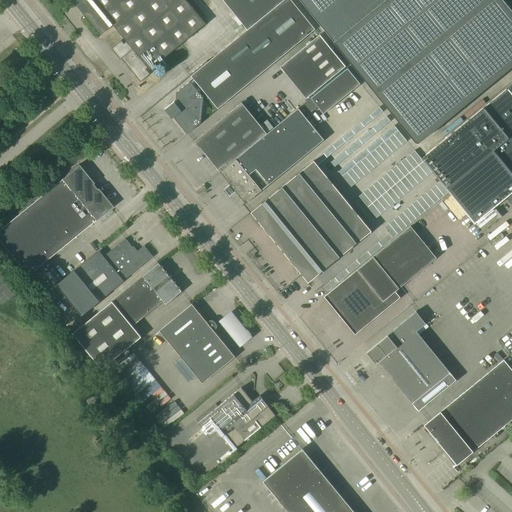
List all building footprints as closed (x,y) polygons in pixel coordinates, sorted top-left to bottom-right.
[(150,70),(167,56),(205,24),(185,0),(72,0),(101,35),(113,25),(126,42),(124,43),(122,40),(112,48),(121,59),(122,58),(141,82),(150,74),(146,69),(148,67),(150,70)] [(201,121),(203,98),(204,97),(200,92),(203,89),(218,108),(316,29),(291,0),(223,0),(248,30),(208,62),(207,61),(190,74),(200,87),(197,89),(190,81),(176,93),(176,101),(175,102),(176,103),(174,101),(165,109),(173,118),(174,117),(187,134),(201,122),(201,121)] [(300,0),(417,142),(419,142),(511,66),(511,9),(504,0),(300,0)] [(346,66),(320,34),(281,67),(307,98),(346,66)] [(360,83),(347,68),(303,105),(310,113),(318,107),(324,113),(360,83)] [(421,157),(447,189),(475,223),(506,197),(511,204),(511,83),(508,87),(421,157)] [(36,100),(39,98),(35,93),(30,97),(34,102),(36,100)] [(267,133),(242,102),(194,142),(206,157),(207,156),(220,171),(267,133)] [(381,113),(383,111),(379,107),(370,115),(374,119),(376,117),(378,115),(381,113)] [(225,168),(220,172),(230,184),(229,185),(224,189),(230,196),(235,192),(236,191),(246,203),(254,197),(262,190),(324,139),(298,108),(236,159),(225,168)] [(370,115),(361,122),(365,127),(367,125),(369,123),(371,121),(374,119),(370,115)] [(373,128),(377,132),(391,121),(387,116),(384,119),(380,122),(377,125),(373,128)] [(361,122),(352,130),(355,134),(358,132),(360,130),(362,129),(365,127),(361,122)] [(384,134),(381,137),(384,141),(389,138),(394,134),(398,130),(395,125),(391,128),(388,131),(384,134)] [(377,132),(373,128),(370,130),(366,133),(363,136),(359,139),(363,144),(377,132)] [(353,136),(355,134),(352,130),(342,137),(346,142),(348,140),(351,138),(353,136)] [(398,130),(394,134),(403,145),(405,143),(407,141),(398,130)] [(394,134),(389,138),(398,148),(400,147),(403,145),(394,134)] [(346,142),(342,137),(333,145),(337,150),(339,148),(341,146),(344,144),(346,142)] [(370,145),(367,148),(370,153),(375,149),(380,145),(384,141),(381,137),(377,140),(374,142),(370,145)] [(389,138),(384,141),(393,152),(396,150),(398,148),(389,138)] [(349,148),(345,151),(349,155),(363,144),(359,139),(356,142),(352,145),(349,148)] [(384,141),(380,145),(389,156),(391,154),(393,152),(384,141)] [(337,150),(333,145),(324,153),(327,157),(330,155),(332,153),(334,151),(337,150)] [(380,145),(375,149),(384,160),(386,158),(389,156),(380,145)] [(356,157),(353,160),(357,164),(361,161),(366,157),(370,153),(367,148),(363,151),(360,154),(356,157)] [(375,149),(370,153),(379,164),(382,162),(384,160),(375,149)] [(413,152),(410,154),(419,165),(424,161),(415,150),(413,152)] [(335,166),(349,155),(345,151),(342,153),(338,156),(335,159),(331,162),(335,166)] [(327,157),(324,153),(314,160),(318,165),(320,163),(323,161),(325,159),(327,157)] [(370,153),(366,157),(375,168),(377,166),(379,164),(370,153)] [(408,156),(406,158),(414,169),(419,165),(410,154),(408,156)] [(366,157),(361,161),(370,171),(372,169),(375,168),(366,157)] [(403,160),(401,162),(410,173),(414,169),(406,158),(403,160)] [(314,160),(251,212),(261,224),(267,232),(280,247),(293,264),(309,282),(319,274),(328,266),(335,260),(345,252),(352,247),(362,239),(368,234),(372,231),(314,160)] [(342,168),(339,171),(343,176),(347,172),(352,168),(357,164),(353,160),(349,163),(346,165),(342,168)] [(361,161),(357,164),(365,175),(368,173),(370,171),(361,161)] [(424,161),(419,165),(428,176),(430,174),(433,172),(424,161)] [(399,164),(396,165),(405,176),(410,173),(401,162),(399,164)] [(357,164),(352,168),(361,179),(363,177),(365,175),(357,164)] [(62,179),(0,229),(0,242),(27,276),(95,220),(96,220),(107,212),(113,207),(97,188),(96,189),(93,184),(94,184),(79,165),(62,179)] [(394,167),(392,169),(400,180),(405,176),(396,165),(394,167)] [(419,165),(414,169),(423,180),(426,178),(428,176),(419,165)] [(352,168),(347,172),(356,183),(358,181),(361,179),(352,168)] [(389,171),(387,173),(396,184),(400,180),(392,169),(389,171)] [(414,169),(410,173),(419,183),(421,182),(423,180),(414,169)] [(347,172),(343,176),(351,187),(354,185),(356,183),(347,172)] [(385,175),(382,177),(391,188),(396,184),(387,173),(385,175)] [(410,173),(405,176),(414,187),(416,185),(419,183),(410,173)] [(405,176),(400,180),(409,191),(412,189),(414,187),(405,176)] [(380,179),(378,181),(386,192),(391,188),(382,177),(380,179)] [(400,180),(396,184),(405,195),(407,193),(409,191),(400,180)] [(375,183),(373,185),(382,195),(386,192),(378,181),(375,183)] [(438,183),(435,185),(444,196),(449,192),(440,181),(438,183)] [(396,184),(391,188),(400,199),(402,197),(405,195),(396,184)] [(204,185),(197,191),(200,195),(207,189),(204,185)] [(371,186),(368,188),(377,199),(382,195),(373,185),(371,186)] [(433,187),(431,189),(440,200),(444,196),(435,185),(433,187)] [(366,190),(364,192),(373,203),(377,199),(368,188),(366,190)] [(391,188),(386,192),(395,202),(398,201),(400,199),(391,188)] [(429,191),(426,193),(435,203),(440,200),(431,189),(429,191)] [(361,194),(359,196),(368,207),(373,203),(364,192),(361,194)] [(386,192),(382,195),(391,206),(393,204),(395,202),(386,192)] [(424,195),(422,196),(430,207),(435,203),(426,193),(424,195)] [(382,195),(377,199),(386,210),(388,208),(391,206),(382,195)] [(419,198),(417,200),(426,211),(430,207),(422,196),(419,198)] [(377,199),(373,203),(381,214),(384,212),(386,210),(377,199)] [(415,202),(412,204),(421,215),(426,211),(417,200),(415,202)] [(373,203),(368,207),(377,218),(379,216),(381,214),(373,203)] [(410,206),(408,208),(416,219),(421,215),(412,204),(410,206)] [(405,210),(403,212),(412,222),(416,219),(408,208),(405,210)] [(401,213),(398,215),(407,226),(412,222),(403,212),(401,213)] [(396,217),(394,219),(402,230),(407,226),(398,215),(396,217)] [(391,221),(389,223),(398,234),(402,230),(394,219),(391,221)] [(387,225),(384,227),(389,233),(393,238),(398,234),(389,223),(387,225)] [(358,269),(327,295),(330,299),(355,330),(387,305),(389,305),(391,305),(401,297),(396,291),(399,288),(401,287),(437,258),(411,226),(374,257),(370,260),(358,269)] [(381,240),(379,242),(382,246),(393,238),(389,233),(387,235),(384,237),(381,240)] [(99,250),(59,283),(84,314),(124,281),(153,257),(145,246),(137,252),(126,239),(104,256),(99,250)] [(370,249),(368,251),(371,255),(382,246),(379,242),(376,244),(373,246),(370,249)] [(360,257),(357,260),(361,264),(371,255),(368,251),(365,253),(362,255),(360,257)] [(349,266),(346,269),(350,273),(361,264),(357,260),(354,262),(351,264),(349,266)] [(141,337),(133,326),(164,301),(166,304),(182,291),(159,263),(71,335),(100,370),(141,337)] [(338,275),(335,277),(339,282),(350,273),(346,269),(343,271),(341,273),(338,275)] [(0,302),(2,304),(16,293),(0,274),(0,302)] [(327,284),(324,286),(328,291),(339,282),(335,277),(332,280),(330,282),(327,284)] [(213,320),(210,319),(207,322),(192,304),(160,331),(203,383),(235,357),(213,330),(217,327),(217,325),(213,320)] [(389,334),(367,352),(376,364),(379,362),(380,363),(384,368),(391,376),(397,384),(402,390),(408,397),(413,403),(416,407),(419,411),(457,380),(450,372),(417,331),(426,324),(416,312),(389,334)] [(251,340),(230,314),(217,324),(239,350),(251,340)] [(136,355),(117,370),(143,402),(152,394),(155,398),(165,390),(136,355)] [(428,422),(425,425),(432,434),(441,445),(447,452),(454,461),(457,465),(474,451),(511,419),(511,369),(504,360),(442,411),(428,422)] [(261,403),(257,399),(253,402),(241,388),(199,423),(211,437),(218,431),(234,450),(276,416),(264,401),(261,403)] [(354,511),(302,448),(263,481),(288,511),(354,511)] [(478,456),(469,463),(472,466),(480,459),(478,456)] [(466,463),(460,468),(464,472),(470,467),(466,463)]
